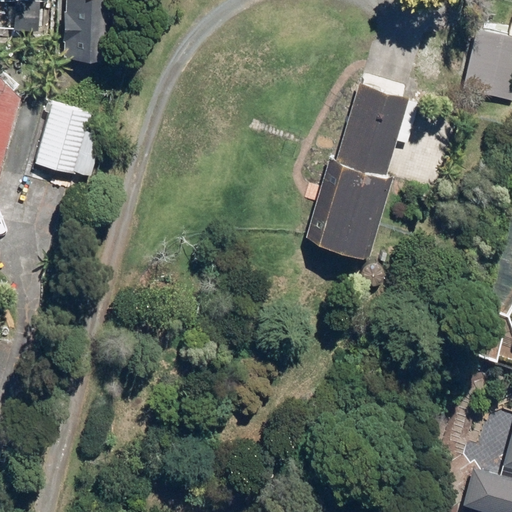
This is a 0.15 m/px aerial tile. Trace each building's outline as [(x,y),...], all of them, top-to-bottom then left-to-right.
[(12,0),(12,27),(38,28),(39,0),(12,0)] [(63,0),(61,51),(108,52),(109,0),(63,0)] [(507,26),(474,24),(470,89),(511,91),(511,5),(508,5),(507,26)] [(0,165),(22,87),(3,66),(1,72),(0,71),(0,165)] [(306,227),(361,245),(395,136),(406,140),(420,96),(389,87),(391,79),(368,72),(366,79),(358,77),(335,152),(330,151),(306,227)] [(91,110),(53,98),(35,156),(89,173),(103,130),(87,125),(91,110)] [(511,511),(511,436),(494,431),(473,502),(490,507),(488,511),(511,511)]
